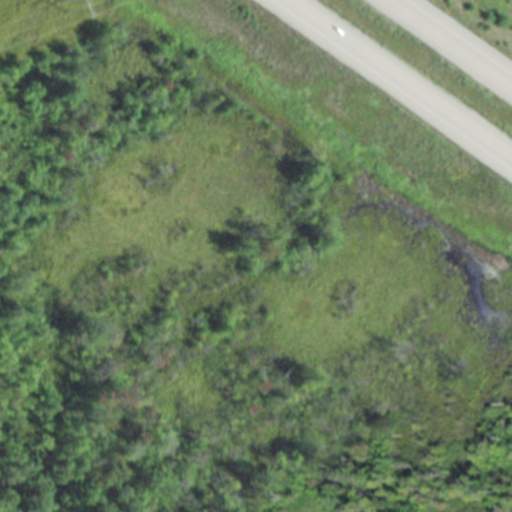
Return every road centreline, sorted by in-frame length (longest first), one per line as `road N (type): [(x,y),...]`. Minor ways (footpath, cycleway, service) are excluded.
road 1 (motorway): [(269,0),(511,169)]
road 2 (motorway): [(511,90),(383,0)]
